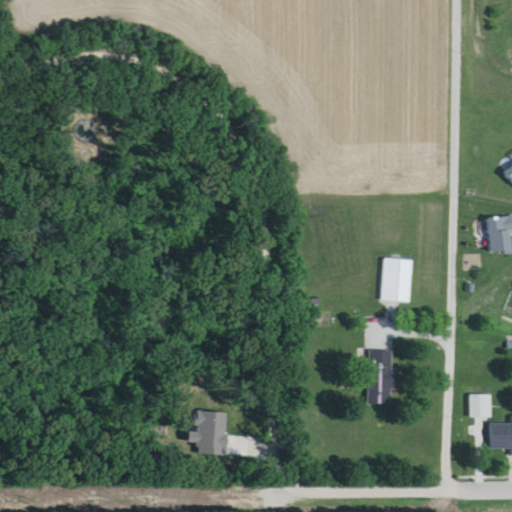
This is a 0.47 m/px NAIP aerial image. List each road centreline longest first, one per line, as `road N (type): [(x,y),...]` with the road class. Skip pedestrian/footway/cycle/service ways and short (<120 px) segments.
road 1 (residential): [(0,83),(85,52),(132,57),(175,73),(227,119),(263,226),(283,496)]
road 2 (residential): [(283,496),(0,500)]
road 3 (residential): [(283,496),(451,493)]
